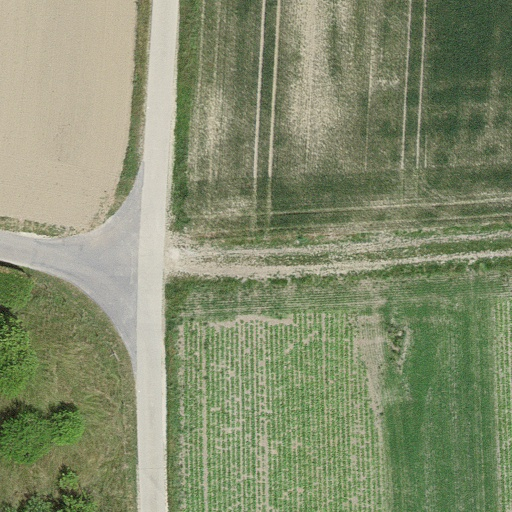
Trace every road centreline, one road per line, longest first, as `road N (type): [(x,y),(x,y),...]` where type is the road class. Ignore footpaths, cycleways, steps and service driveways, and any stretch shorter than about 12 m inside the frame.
road 1 (track): [(162,511),(155,264),(173,0)]
road 2 (track): [(511,264),(293,271),(155,264)]
road 3 (unclassified): [(155,264),(0,233)]
